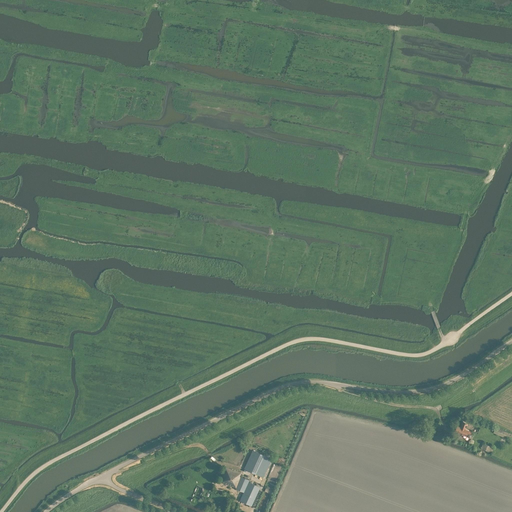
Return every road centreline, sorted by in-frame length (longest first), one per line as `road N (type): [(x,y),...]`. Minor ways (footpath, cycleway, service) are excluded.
road 1 (track): [(0,511),(47,463),(290,343),(320,338),(420,354),(511,293)]
road 2 (unclassified): [(99,478),(291,383),(420,390),(462,376),(511,341)]
